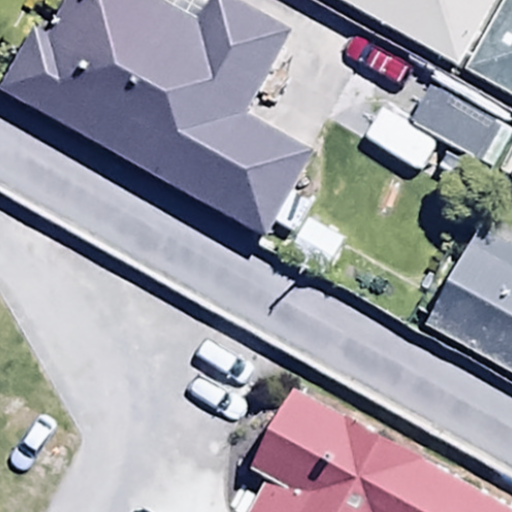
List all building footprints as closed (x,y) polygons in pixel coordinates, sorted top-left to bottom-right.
[(205,0),(63,0),(47,30),(36,24),(0,87),(0,90),(266,241),(316,152),(247,113),(293,32),(235,0),(208,0),(208,1),(205,0)] [(343,0),(456,64),(490,0),(343,0)] [(511,0),(503,0),(465,72),(511,97),(511,0)] [(511,134),(511,130),(433,86),(410,125),(423,133),(412,152),(457,177),(467,160),(490,173),(511,134)] [(511,250),(476,231),(424,329),(511,375),(511,250)] [(511,511),(511,503),(294,387),(249,471),(267,481),(249,511),(511,511)]
